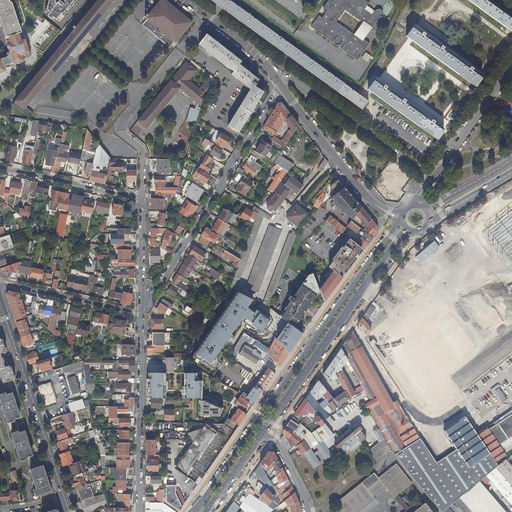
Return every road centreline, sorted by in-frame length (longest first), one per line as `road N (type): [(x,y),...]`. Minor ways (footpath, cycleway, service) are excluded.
road 1 (residential): [(142,313),(279,82)]
road 2 (primary): [(258,429),(403,225)]
road 3 (residential): [(141,198),(141,150),(120,128),(205,15)]
road 4 (secondary): [(0,304),(64,498)]
road 5 (residential): [(138,511),(142,313)]
road 6 (residential): [(279,82),(292,77),(432,177)]
road 7 (residential): [(279,82),(372,206),(401,216)]
road 8 (residential): [(0,284),(142,313)]
road 9 (residential): [(141,198),(0,169)]
road 10 (residential): [(432,177),(511,70)]
